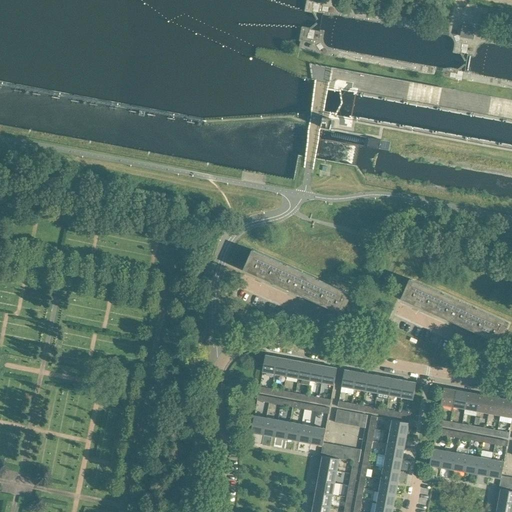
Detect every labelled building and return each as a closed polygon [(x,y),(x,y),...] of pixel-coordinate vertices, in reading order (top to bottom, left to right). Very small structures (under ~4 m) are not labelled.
[(463,24),(460,37),(474,39),(475,31),(471,31),(472,26),(463,24)] [(321,126),(329,128),(331,128),(333,119),(331,119),(323,117),(321,126)] [(264,277),(277,283),(285,265),(252,250),(244,269),(245,269),(245,268),(258,274),(257,275),(264,278),(264,277)] [(318,279),(285,265),(277,283),(291,289),(290,290),(296,293),(297,292),(310,298),(318,279)] [(351,294),(318,279),(310,298),(324,304),(323,305),(329,308),(330,307),(343,312),(342,313),(343,314),(351,294)] [(422,306),(435,312),(443,294),(410,279),(401,298),(402,298),(402,297),(415,303),(415,304),(421,307),(422,306)] [(476,308),(443,294),(435,312),(448,318),(448,319),(454,322),(454,321),(468,327),(476,308)] [(509,323),(476,308),(468,327),(481,333),(481,334),(487,337),(487,336),(500,341),(500,342),(500,343),(509,323)] [(266,355),(262,371),(263,371),(274,374),(278,357),(266,355)] [(278,357),(274,374),(286,376),(289,359),(278,357)] [(301,361),(289,359),(286,376),(298,378),(301,361)] [(313,363),(301,361),(298,378),(310,380),(313,363)] [(325,366),(313,363),(310,380),(322,382),(325,366)] [(337,368),(325,366),(322,382),(334,385),(337,368)] [(342,386),(354,388),(357,371),(345,369),(342,386)] [(369,374),(357,371),(354,388),(366,390),(369,374)] [(381,376),(369,374),(366,390),(377,393),(381,376)] [(392,378),(381,376),(377,393),(389,395),(392,378)] [(404,380),(392,378),(389,395),(401,397),(404,380)] [(416,382),(404,380),(401,397),(413,399),(416,382)] [(456,390),(444,388),(444,389),(441,404),(453,406),(456,390)] [(456,390),(453,406),(465,409),(468,392),(456,390)] [(480,394),(468,392),(465,409),(477,411),(480,394)] [(492,396),(480,394),(477,411),(489,413),(492,396)] [(503,399),(492,396),(489,413),(500,415),(503,399)] [(511,400),(503,399),(500,415),(511,417),(511,400)] [(335,422),(341,423),(343,410),(337,409),(335,422)] [(341,423),(347,424),(349,412),(343,410),(341,423)] [(349,412),(347,424),(353,426),(356,413),(349,412)] [(353,426),(359,427),(362,414),(356,413),(353,426)] [(362,414),(359,427),(365,428),(368,415),(362,414)] [(251,432),(263,434),(266,418),(255,415),(254,415),(251,432)] [(263,434),(275,436),(278,420),(266,418),(263,434)] [(407,434),(409,422),(392,419),(390,431),(407,434)] [(290,422),(278,420),(275,436),(287,439),(290,422)] [(287,439),(299,441),(302,424),(290,422),(287,439)] [(314,426),(302,424),(299,441),(311,443),(314,426)] [(311,443),(323,445),(323,443),(326,429),(326,428),(314,426),(311,443)] [(405,446),(407,434),(390,431),(388,443),(405,446)] [(321,455),(323,456),(327,457),(329,444),(323,443),(323,445),(321,455)] [(388,443),(386,455),(402,458),(405,446),(388,443)] [(336,445),(329,444),(327,457),(334,458),(336,445)] [(334,458),(339,459),(340,459),(342,446),(336,445),(334,458)] [(349,447),(342,446),(340,459),(346,460),(349,447)] [(346,460),(353,461),(355,448),(349,447),(346,460)] [(353,461),(354,462),(359,462),(361,449),(355,448),(353,461)] [(430,465),(441,467),(445,450),(433,448),(430,465)] [(441,467),(453,469),(456,453),(445,450),(441,467)] [(453,469),(465,471),(468,455),(456,453),(453,469)] [(400,470),(402,458),(386,455),(384,467),(400,470)] [(465,471),(477,474),(480,457),(468,455),(465,471)] [(334,458),(327,457),(323,456),(321,467),(337,471),(339,459),(334,458)] [(477,474),(489,476),(492,459),(480,457),(477,474)] [(504,461),(492,459),(489,476),(501,478),(502,476),(504,461)] [(321,467),(318,479),(335,482),(337,471),(321,467)] [(384,467),(381,479),(398,482),(400,470),(384,467)] [(508,477),(502,476),(501,478),(499,488),(501,489),(506,490),(508,477)] [(318,480),(316,491),(333,494),(335,482),(318,479),(318,480)] [(396,494),(398,482),(381,479),(379,491),(396,494)] [(501,489),(499,501),(511,502),(511,490),(506,490),(501,489)] [(331,506),(333,494),(316,491),(314,503),(331,506)] [(379,491),(377,503),(394,506),(396,494),(379,491)] [(511,511),(511,502),(499,501),(496,511),(511,511)] [(314,503),(312,511),(329,511),(331,506),(314,503)] [(392,511),(394,506),(377,503),(375,511),(392,511)]
